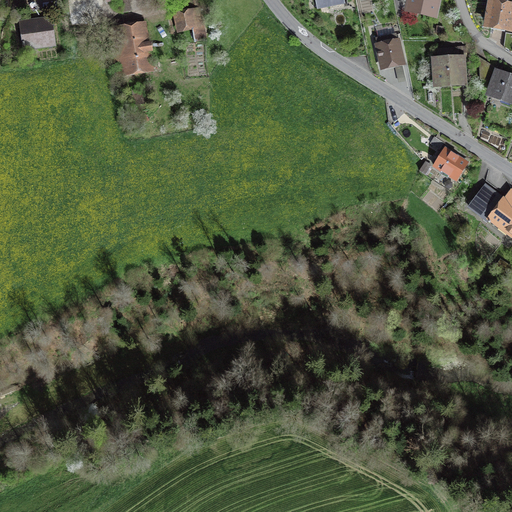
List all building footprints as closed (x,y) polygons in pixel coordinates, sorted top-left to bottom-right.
[(126,0),(120,2),(123,13),(129,11),(126,0)] [(412,0),(410,9),(433,14),(435,0),(412,0)] [(511,18),(511,6),(490,3),(486,26),(498,28),(498,29),(505,30),(505,29),(510,30),(511,18)] [(189,14),(178,17),(181,28),(192,25),(189,14)] [(52,18),(19,23),(23,49),(56,45),(52,18)] [(142,25),(111,30),(118,75),(127,73),(127,74),(149,70),(146,51),(151,50),(149,43),(145,44),(142,25)] [(396,35),(376,39),(383,67),(402,63),(398,42),(397,42),(396,35)] [(439,62),(438,62),(440,84),(461,82),(459,56),(453,56),(452,48),(438,49),(439,62)] [(479,63),(480,80),(492,84),(497,68),(487,62),(479,63)] [(511,80),(498,75),(492,93),(501,97),(500,100),(511,104),(511,103),(511,80)] [(130,97),(131,104),(147,102),(146,95),(130,97)] [(456,180),(467,163),(445,149),(434,167),(456,180)] [(425,175),(431,165),(426,162),(420,171),(425,175)] [(511,191),(504,201),(485,187),(469,207),(489,222),(490,220),(499,227),(500,224),(511,233),(511,191)] [(511,268),(500,261),(494,269),(505,276),(511,268)]
